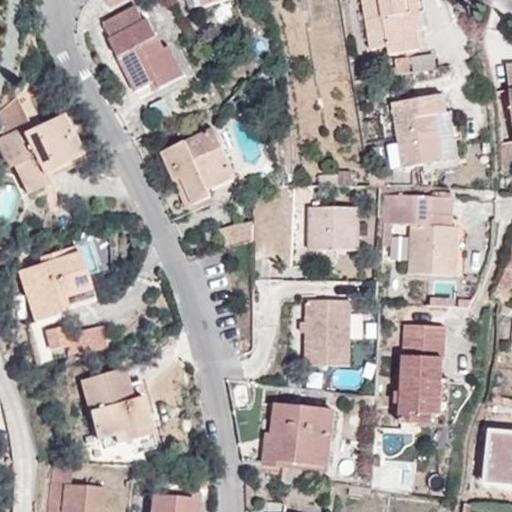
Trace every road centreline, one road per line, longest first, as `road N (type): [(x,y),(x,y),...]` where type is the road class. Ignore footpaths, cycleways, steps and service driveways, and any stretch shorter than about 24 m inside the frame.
road 1 (residential): [(55,0),(73,64),(138,181),(195,314),(229,455),(231,511)]
road 2 (residential): [(0,379),(15,418),(22,511)]
